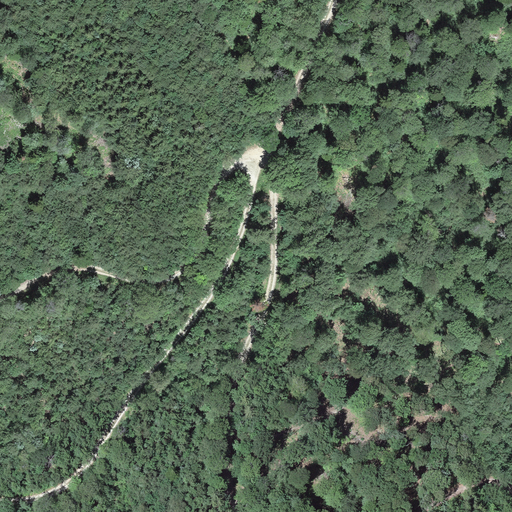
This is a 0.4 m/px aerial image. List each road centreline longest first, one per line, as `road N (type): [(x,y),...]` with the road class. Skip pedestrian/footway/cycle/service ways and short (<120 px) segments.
road 1 (track): [(271,140),(215,286),(91,459),(60,489),(0,502)]
road 2 (track): [(238,511),(229,486),(229,429),(235,381),(273,270),(271,140)]
road 3 (track): [(0,302),(67,267),(149,281),(177,272),(200,251),(226,172),(271,140)]
road 4 (track): [(335,0),(271,140)]
